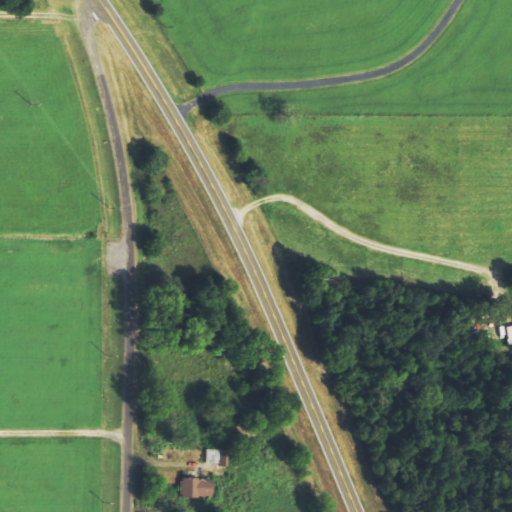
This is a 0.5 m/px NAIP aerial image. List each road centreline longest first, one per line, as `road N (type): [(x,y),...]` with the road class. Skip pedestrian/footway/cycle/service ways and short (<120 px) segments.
road 1 (secondary): [(97,0),(246,246),(360,511)]
road 2 (residential): [(126,511),(130,245),(122,159),(86,29),(98,1)]
